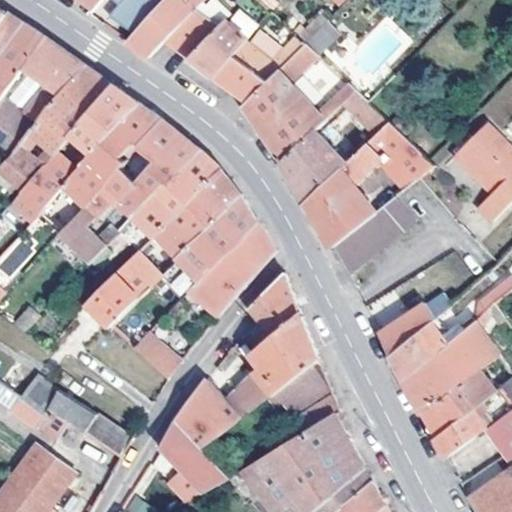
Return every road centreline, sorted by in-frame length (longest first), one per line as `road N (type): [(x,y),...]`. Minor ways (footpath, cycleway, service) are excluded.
road 1 (residential): [(34,0),(235,146),(272,193),(300,249)]
road 2 (residential): [(300,249),(210,339),(101,511)]
road 3 (residential): [(300,249),(437,511)]
